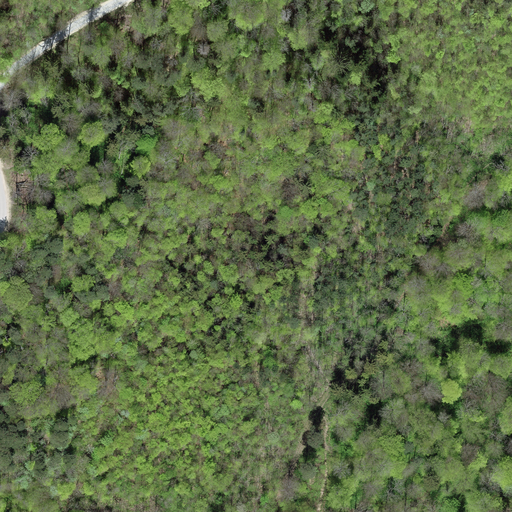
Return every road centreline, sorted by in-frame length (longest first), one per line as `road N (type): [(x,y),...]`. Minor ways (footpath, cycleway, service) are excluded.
road 1 (track): [(274,511),(314,414),(371,353),(466,185),(511,147)]
road 2 (unclassified): [(0,84),(23,60),(120,0)]
